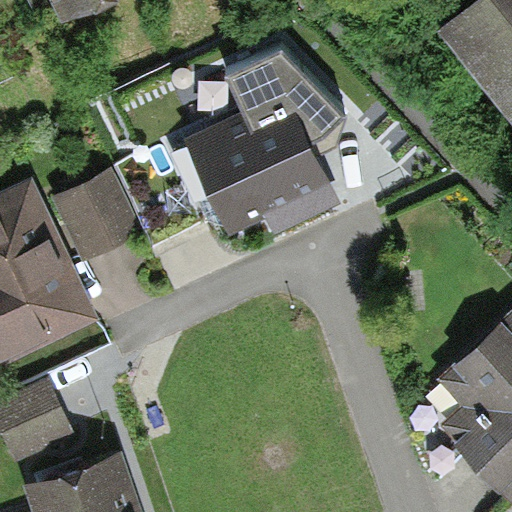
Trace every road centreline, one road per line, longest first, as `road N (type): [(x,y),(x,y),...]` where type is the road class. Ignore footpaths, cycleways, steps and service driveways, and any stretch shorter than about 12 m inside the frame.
road 1 (residential): [(511,206),(321,0)]
road 2 (residential): [(408,511),(342,317),(309,251)]
road 3 (residential): [(309,251),(132,329)]
